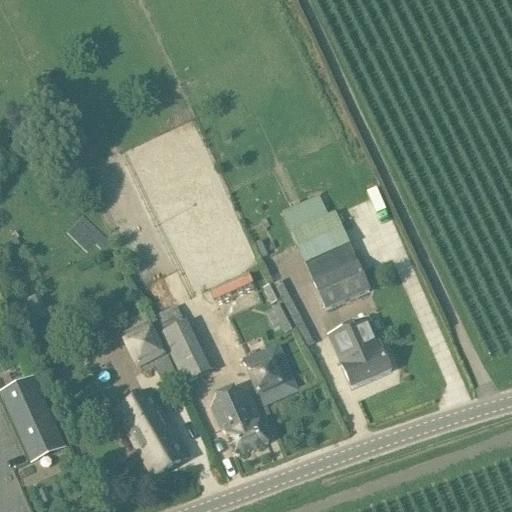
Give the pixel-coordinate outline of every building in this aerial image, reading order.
[(319,198),(282,214),(286,223),(291,235),(293,239),(304,266),(325,313),(371,293),(351,246),(349,247),(335,214),(327,217),(319,198)] [(248,276),(210,292),(215,302),(252,285),(248,276)] [(39,296),(15,306),(24,329),(48,319),(39,296)] [(211,374),(188,323),(180,327),(172,311),(153,320),(160,336),(185,387),(211,374)] [(151,321),(124,336),(143,376),(153,371),(167,390),(180,384),(151,321)] [(383,353),(381,354),(372,333),(379,331),(376,322),(368,325),(368,322),(330,338),(342,365),(341,366),(351,390),(391,372),(383,353)] [(44,338),(31,343),(37,357),(52,351),(50,348),(46,337),(44,338)] [(243,357),(265,409),(301,393),(278,345),(243,357)] [(32,381),(1,395),(26,450),(33,446),(40,461),(63,450),(32,381)] [(270,446),(261,425),(263,424),(251,393),(213,408),(222,432),(226,430),(238,459),(270,446)] [(151,395),(117,414),(154,479),(187,460),(151,395)]
